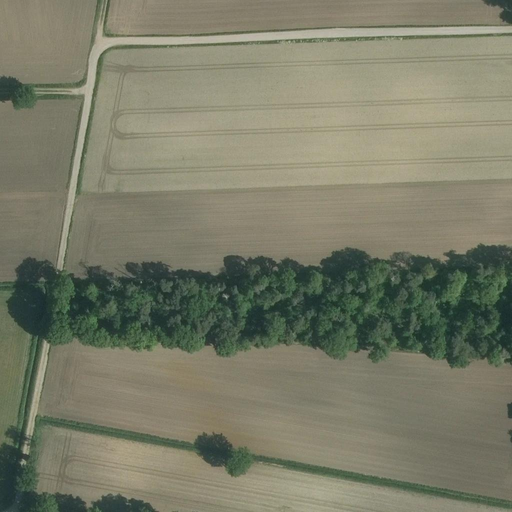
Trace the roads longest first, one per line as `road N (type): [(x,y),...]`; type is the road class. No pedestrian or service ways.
road 1 (track): [(90,92),(12,511)]
road 2 (track): [(511,29),(98,41)]
